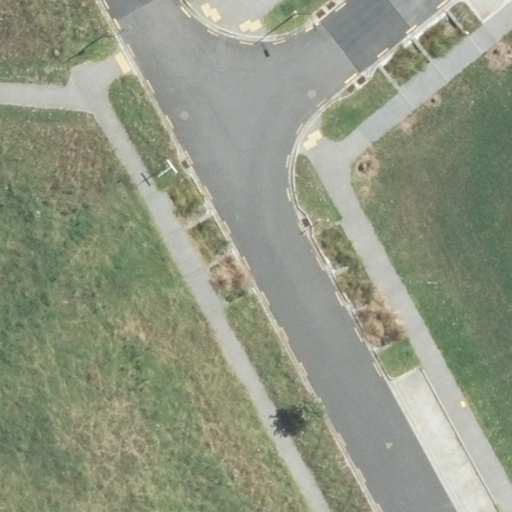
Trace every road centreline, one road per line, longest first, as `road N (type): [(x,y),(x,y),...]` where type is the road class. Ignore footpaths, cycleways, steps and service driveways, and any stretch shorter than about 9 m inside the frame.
road 1 (residential): [(418,511),(197,114)]
road 2 (residential): [(341,0),(197,114)]
road 3 (residential): [(197,114),(137,0)]
